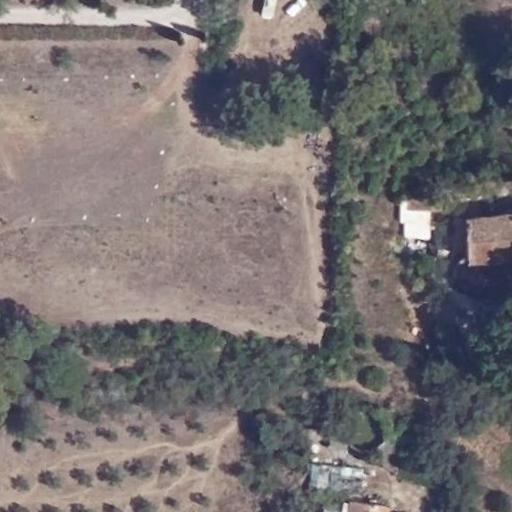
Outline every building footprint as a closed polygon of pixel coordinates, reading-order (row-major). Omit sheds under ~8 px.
[(407,211),(447,212),(447,197),(408,195),(407,211)] [(468,259),(511,253),(511,213),(463,218),(468,259)] [(511,288),(511,253),(468,259),(472,293),(511,288)] [(415,459),(416,446),(404,444),(407,432),(397,431),(392,455),(415,459)] [(322,466),(320,477),(366,485),(367,471),(322,466)] [(366,485),(320,477),(319,488),(365,494),(366,485)]
